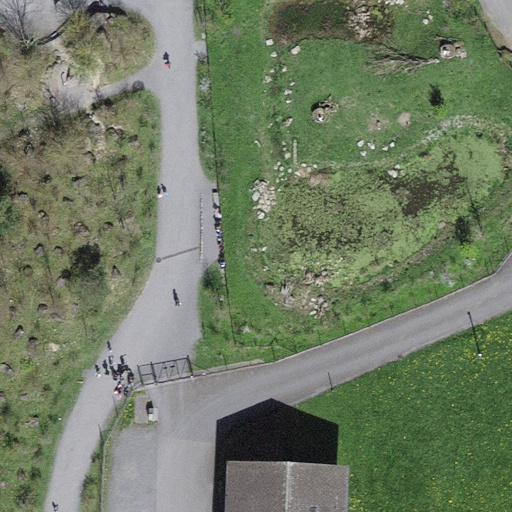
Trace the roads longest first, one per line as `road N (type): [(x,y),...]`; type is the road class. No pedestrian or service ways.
road 1 (track): [(57,511),(70,431),(94,385),(162,314),(177,200),(172,0)]
road 2 (track): [(511,289),(170,432)]
